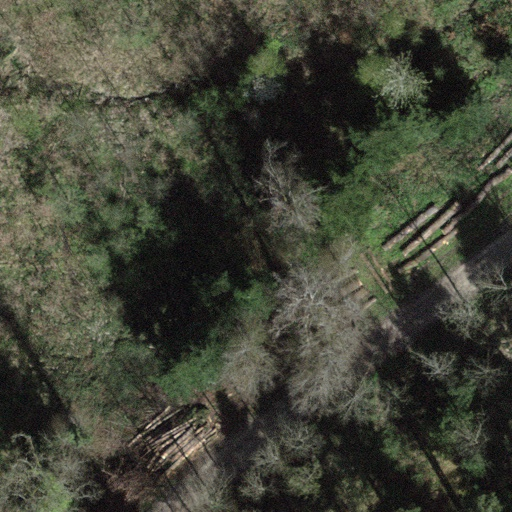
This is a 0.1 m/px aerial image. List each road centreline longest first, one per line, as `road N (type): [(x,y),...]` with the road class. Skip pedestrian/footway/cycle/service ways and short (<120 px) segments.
road 1 (track): [(511,232),(195,511)]
road 2 (track): [(427,0),(511,88)]
